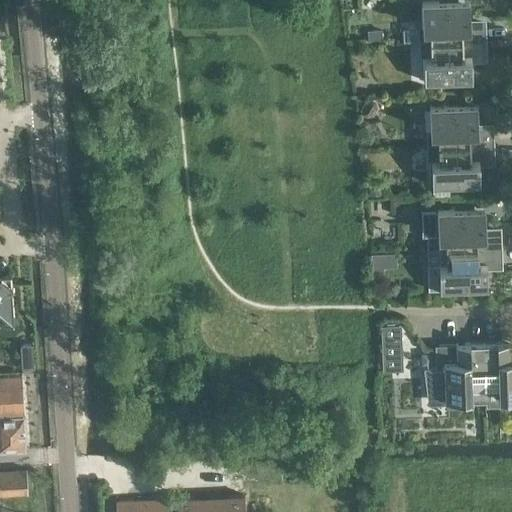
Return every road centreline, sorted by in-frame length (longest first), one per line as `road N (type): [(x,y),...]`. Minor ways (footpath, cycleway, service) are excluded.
road 1 (residential): [(69,511),(28,0)]
road 2 (residential): [(386,307),(511,309)]
